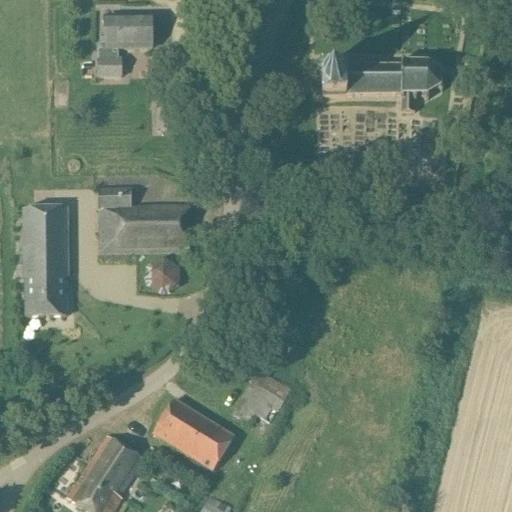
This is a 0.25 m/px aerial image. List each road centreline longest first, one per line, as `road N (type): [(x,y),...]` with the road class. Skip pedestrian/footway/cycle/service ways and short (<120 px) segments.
road 1 (unclassified): [(15,482),(52,444),(158,379),(197,332),(216,292),(259,56),(283,0)]
road 2 (track): [(216,292),(371,237),(409,234),(511,252)]
